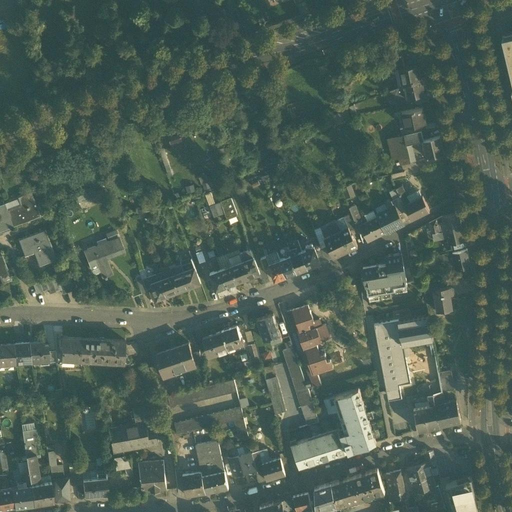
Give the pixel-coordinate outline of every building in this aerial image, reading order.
[(306,1),(297,4),(301,15),(310,12),(306,1)] [(241,25),(244,34),(251,32),(247,22),(241,25)] [(511,34),(502,37),(505,52),(508,51),(511,62),(511,61),(511,89),(511,91),(511,34)] [(400,44),(401,45),(402,52),(402,54),(412,53),(411,47),(400,44)] [(389,48),(390,55),(402,52),(401,45),(389,48)] [(390,55),(393,70),(395,70),(398,70),(397,69),(405,68),(402,54),(402,52),(390,55)] [(401,77),(402,86),(421,79),(418,65),(405,68),(397,69),(398,70),(399,77),(401,77)] [(422,79),(421,79),(402,86),(398,88),(394,89),(394,93),(396,101),(408,98),(414,97),(424,94),(422,79)] [(414,97),(415,103),(429,101),(427,93),(424,94),(414,97)] [(350,106),(353,115),(358,114),(355,104),(350,106)] [(407,126),(407,127),(416,125),(424,123),(426,123),(422,107),(404,111),(407,126)] [(342,112),(332,115),(335,125),(346,121),(345,119),(350,117),(347,110),(341,111),(342,112)] [(416,125),(417,131),(421,130),(424,123),(416,125)] [(407,127),(409,133),(417,131),(416,125),(407,127)] [(402,134),(409,133),(407,127),(407,126),(400,127),(402,134)] [(404,134),(406,144),(412,142),(422,140),(423,140),(421,131),(404,134)] [(332,140),(330,132),(320,135),(322,142),(332,140)] [(403,163),(410,161),(406,144),(404,134),(397,136),(402,157),(403,163)] [(392,159),(402,157),(397,136),(387,138),(392,159)] [(427,157),(427,158),(444,153),(439,136),(423,140),(422,140),(427,157)] [(410,161),(416,160),(412,142),(406,144),(410,161)] [(391,173),(392,179),(406,176),(405,170),(391,173)] [(205,189),(210,187),(205,175),(200,177),(205,189)] [(288,180),(280,183),(283,192),(291,189),(288,180)] [(342,187),(346,197),(355,193),(352,183),(342,187)] [(404,204),(408,202),(406,198),(409,197),(407,194),(402,184),(396,187),(400,196),(404,204)] [(419,189),(407,194),(409,197),(406,198),(408,202),(422,195),(419,189)] [(95,190),(76,197),(79,203),(97,196),(95,190)] [(20,204),(7,209),(13,225),(40,215),(31,191),(17,196),(18,198),(20,204)] [(205,194),(209,206),(215,205),(210,193),(205,194)] [(245,195),(238,198),(241,204),(248,202),(245,195)] [(422,195),(408,202),(404,204),(407,208),(411,218),(429,209),(422,195)] [(394,204),(398,212),(407,208),(404,204),(400,196),(394,199),(396,203),(394,204)] [(18,198),(5,203),(7,209),(20,204),(18,198)] [(231,198),(220,202),(225,214),(227,219),(238,215),(231,198)] [(220,202),(215,205),(219,216),(225,214),(220,202)] [(374,208),(378,215),(388,210),(387,208),(385,202),(374,208)] [(0,230),(13,225),(7,209),(5,203),(0,204),(0,230)] [(352,212),(355,222),(361,219),(356,204),(350,207),(352,212)] [(378,215),(378,216),(385,231),(403,222),(398,212),(394,204),(387,208),(388,210),(378,215)] [(214,218),(219,216),(215,205),(209,206),(210,208),(214,218)] [(145,209),(137,211),(140,219),(147,217),(145,209)] [(368,221),(377,216),(374,209),(364,214),(368,221)] [(446,229),(446,231),(454,229),(453,224),(461,222),(458,211),(443,214),(445,221),(446,229)] [(344,216),(351,230),(357,227),(355,222),(352,212),(344,216)] [(336,219),(341,229),(350,248),(358,245),(354,237),(355,236),(352,232),(351,230),(344,216),(336,219)] [(368,239),(385,231),(378,216),(377,216),(368,221),(363,223),(361,224),(364,230),(368,239)] [(429,222),(432,231),(439,230),(437,223),(436,218),(429,222)] [(325,224),(330,234),(341,229),(336,219),(325,224)] [(359,232),(364,230),(361,224),(363,223),(361,219),(355,222),(357,227),(359,232)] [(445,221),(437,223),(439,230),(439,231),(446,229),(445,221)] [(464,239),(461,222),(453,224),(454,229),(446,231),(448,237),(449,243),(464,239)] [(314,229),(321,248),(328,245),(324,237),(325,237),(321,226),(314,229)] [(33,252),(38,265),(56,259),(51,245),(45,228),(18,239),(24,256),(33,252)] [(105,233),(109,241),(118,237),(119,237),(116,229),(105,233)] [(333,257),(350,248),(341,229),(330,234),(325,237),(324,237),(328,245),(333,256),(333,257)] [(439,231),(441,239),(448,237),(446,231),(446,229),(439,231)] [(439,231),(439,230),(432,231),(434,240),(441,239),(439,231)] [(103,277),(104,278),(107,277),(107,276),(113,273),(110,266),(109,267),(106,258),(104,255),(123,247),(118,237),(109,241),(84,251),(90,265),(97,262),(101,271),(103,277)] [(293,242),(296,248),(297,248),(299,252),(301,251),(298,241),(293,242)] [(307,249),(301,251),(308,267),(320,262),(316,252),(314,246),(313,247),(312,244),(305,247),(307,249)] [(321,248),(322,250),(326,260),(333,256),(328,245),(321,248)] [(124,251),(123,247),(104,255),(106,258),(124,251)] [(416,247),(410,249),(412,258),(418,256),(416,247)] [(452,251),(456,269),(471,265),(466,248),(452,251)] [(437,251),(439,259),(447,258),(445,249),(437,251)] [(240,253),(242,261),(250,258),(248,253),(247,250),(240,253)] [(320,262),(326,260),(322,250),(316,252),(320,262)] [(202,251),(196,253),(200,264),(206,261),(202,251)] [(308,267),(301,251),(299,252),(291,255),(297,272),(308,267)] [(277,252),(266,256),(269,264),(280,259),(277,252)] [(378,292),(381,292),(390,290),(395,289),(395,286),(406,284),(407,283),(401,252),(386,255),(387,262),(363,266),(368,294),(369,294),(378,292)] [(2,253),(0,253),(0,278),(1,282),(11,278),(2,253)] [(229,257),(232,265),(242,261),(240,253),(229,257)] [(232,265),(229,257),(227,254),(217,258),(221,269),(232,265)] [(286,276),(297,272),(291,255),(280,259),(286,276)] [(270,267),(269,264),(266,256),(261,258),(265,269),(270,267)] [(254,257),(250,258),(242,261),(249,277),(260,273),(254,257)] [(210,260),(215,271),(221,269),(217,258),(210,260)] [(275,280),(286,276),(280,259),(269,264),(270,267),(275,280)] [(192,260),(181,264),(184,271),(195,266),(192,260)] [(242,261),(232,265),(238,281),(249,277),(242,261)] [(94,274),(101,271),(97,262),(90,265),(94,274)] [(181,264),(171,269),(173,275),(184,271),(181,264)] [(232,265),(221,269),(227,285),(238,281),(232,265)] [(195,266),(184,271),(190,287),(201,282),(195,266)] [(171,269),(160,273),(162,279),(173,275),(171,269)] [(216,289),(227,285),(221,269),(215,271),(210,273),(216,289)] [(179,291),(190,287),(184,271),(173,275),(179,291)] [(151,283),(162,279),(160,273),(147,277),(143,279),(147,289),(152,287),(151,283)] [(136,277),(142,294),(148,292),(147,289),(143,279),(141,275),(136,277)] [(168,295),(179,291),(173,275),(162,279),(168,295)] [(42,291),(48,288),(46,282),(44,277),(38,279),(42,291)] [(55,291),(61,289),(59,282),(57,278),(51,280),(55,291)] [(70,278),(64,280),(68,291),(74,289),(70,278)] [(32,282),(36,293),(42,291),(38,279),(32,282)] [(157,299),(168,295),(162,279),(151,283),(152,287),(157,299)] [(50,293),(55,291),(51,280),(46,282),(48,288),(50,293)] [(63,293),(68,291),(64,280),(59,282),(61,289),(63,293)] [(423,285),(425,292),(434,291),(434,289),(437,289),(436,283),(423,285)] [(434,291),(437,310),(452,308),(449,294),(453,293),(452,286),(437,289),(434,289),(434,291)] [(309,374),(314,386),(322,383),(318,371),(334,366),(331,358),(328,358),(325,352),(321,353),(317,341),(330,337),(326,323),(322,324),(320,318),(314,320),(308,303),(287,310),(294,332),(296,331),(301,349),(300,349),(309,374)] [(257,318),(264,339),(270,337),(280,334),(273,313),(257,318)] [(399,321),(398,321),(402,344),(404,344),(409,343),(433,339),(429,315),(399,321)] [(398,321),(399,321),(398,319),(374,324),(387,390),(391,389),(393,399),(402,397),(399,384),(411,382),(406,355),(404,344),(402,344),(398,321)] [(237,325),(222,330),(228,348),(244,342),(242,336),(241,336),(237,325)] [(251,329),(245,331),(248,341),(254,340),(251,329)] [(228,349),(228,348),(222,330),(203,336),(206,345),(205,345),(208,356),(228,349)] [(296,331),(294,332),(292,332),(298,350),(300,349),(301,349),(296,331)] [(280,334),(270,337),(272,342),(282,338),(280,334)] [(80,360),(80,359),(80,358),(81,337),(62,336),(61,350),(61,359),(74,360),(80,360)] [(125,339),(81,337),(80,358),(80,359),(87,360),(87,361),(106,361),(106,360),(113,361),(113,362),(123,362),(125,339)] [(284,341),(287,348),(293,346),(291,339),(284,341)] [(43,340),(29,341),(31,360),(39,360),(48,359),(49,359),(48,350),(48,343),(44,344),(43,340)] [(15,361),(31,360),(29,341),(13,342),(15,361)] [(158,360),(164,376),(182,370),(182,368),(196,363),(196,362),(193,352),(189,341),(157,353),(159,359),(158,360)] [(0,362),(15,361),(13,342),(0,343),(0,362)] [(248,344),(251,356),(254,355),(258,354),(255,342),(248,344)] [(283,349),(285,355),(295,352),(293,346),(287,348),(283,349)] [(48,361),(57,360),(55,350),(55,349),(48,350),(49,359),(48,359),(48,361)] [(193,352),(196,362),(202,360),(200,349),(193,352)] [(270,350),(263,352),(265,359),(272,357),(270,350)] [(285,355),(287,361),(297,358),(295,352),(285,355)] [(371,362),(369,353),(361,355),(364,364),(371,362)] [(257,364),(255,358),(243,361),(245,368),(257,364)] [(299,363),(297,358),(287,361),(289,366),(299,363)] [(280,380),(291,376),(285,360),(275,364),(280,380)] [(301,369),(299,363),(289,366),(291,372),(301,369)] [(302,374),(301,369),(291,372),(292,378),(302,374)] [(442,391),(455,389),(451,369),(439,372),(442,391)] [(170,385),(184,383),(183,373),(169,374),(170,385)] [(304,380),(302,374),(292,378),(294,383),(304,380)] [(266,380),(268,385),(278,383),(276,377),(266,380)] [(234,379),(228,381),(231,392),(237,391),(234,379)] [(306,385),(304,380),(294,383),(296,389),(306,385)] [(228,381),(221,382),(224,394),(231,392),(228,381)] [(221,382),(215,384),(218,395),(224,394),(221,382)] [(268,385),(269,391),(280,388),(278,383),(268,385)] [(215,384),(208,385),(211,397),(218,395),(215,384)] [(208,385),(202,387),(205,399),(211,397),(208,385)] [(308,391),(306,385),(296,389),(298,394),(308,391)] [(198,401),(205,399),(202,387),(195,389),(198,401)] [(269,391),(271,397),(281,394),(280,388),(269,391)] [(345,427),(340,429),(346,448),(347,448),(348,451),(353,450),(351,444),(357,442),(362,440),(364,446),(376,443),(376,442),(359,388),(324,399),(324,400),(329,413),(327,407),(337,404),(339,410),(345,427)] [(191,402),(198,401),(195,389),(188,391),(191,402)] [(386,390),(380,391),(387,437),(393,436),(386,390)] [(184,404),(191,402),(188,391),(181,392),(184,404)] [(310,396),(308,391),(298,394),(299,400),(310,396)] [(442,391),(433,393),(435,404),(441,403),(440,400),(444,400),(442,391)] [(177,406),(184,404),(181,392),(174,394),(177,406)] [(170,408),(177,406),(174,394),(167,396),(170,408)] [(271,397),(272,403),(283,400),(281,394),(271,397)] [(312,402),(310,396),(299,400),(301,405),(312,402)] [(241,406),(241,408),(249,406),(247,397),(239,399),(241,406)] [(441,403),(435,404),(439,426),(461,422),(456,399),(441,403)] [(272,403),(274,408),(284,406),(283,400),(272,403)] [(299,406),(301,414),(314,409),(312,402),(301,405),(299,406)] [(327,407),(329,413),(339,410),(337,404),(327,407)] [(418,431),(439,426),(435,404),(430,405),(414,409),(418,431)] [(241,406),(234,408),(237,419),(244,418),(241,408),(241,406)] [(274,408),(275,414),(286,411),(284,406),(274,408)] [(135,418),(136,424),(146,422),(144,407),(132,410),(134,418),(135,418)] [(234,408),(228,409),(231,421),(235,420),(237,419),(234,408)] [(228,409),(221,411),(224,423),(231,421),(228,409)] [(301,414),(303,419),(316,415),(314,409),(301,414)] [(221,411),(215,413),(218,425),(224,423),(221,411)] [(215,413),(208,415),(211,426),(218,425),(215,413)] [(204,428),(211,426),(208,415),(201,416),(204,428)] [(318,421),(316,415),(303,419),(305,426),(318,421)] [(198,430),(204,428),(201,416),(195,418),(198,430)] [(191,431),(198,430),(195,418),(188,420),(191,431)] [(249,436),(244,418),(237,419),(235,420),(236,425),(240,438),(249,436)] [(184,433),(191,431),(188,420),(181,421),(184,433)] [(146,423),(148,434),(156,433),(154,421),(146,423)] [(177,435),(184,433),(181,421),(174,423),(177,435)] [(146,423),(146,422),(136,424),(112,429),(108,429),(108,430),(112,450),(112,451),(123,449),(150,444),(148,434),(146,423)] [(36,428),(34,428),(24,430),(22,430),(27,462),(31,485),(40,483),(39,477),(36,458),(36,455),(40,454),(36,428)] [(341,450),(346,448),(340,429),(340,428),(292,444),(291,444),(292,444),(299,468),(342,454),(341,450)] [(157,432),(156,433),(148,434),(150,444),(159,442),(157,432)] [(201,472),(202,476),(225,471),(222,458),(218,440),(195,445),(201,472)] [(123,449),(123,451),(159,444),(159,442),(150,444),(123,449)] [(256,467),(260,482),(267,480),(262,463),(259,450),(257,444),(250,445),(251,453),(252,452),(254,461),(256,467)] [(259,450),(262,463),(270,461),(267,448),(259,450)] [(123,451),(123,449),(112,451),(112,450),(113,457),(112,457),(112,458),(113,458),(115,469),(124,468),(130,467),(130,466),(129,458),(124,459),(123,451)] [(49,466),(50,466),(56,465),(55,451),(47,451),(49,466)] [(429,461),(429,464),(436,463),(433,451),(424,453),(427,462),(429,461)] [(251,453),(229,459),(234,474),(255,468),(253,461),(254,461),(252,452),(251,453)] [(281,458),(286,474),(290,472),(285,452),(280,454),(281,458)] [(262,463),(267,480),(286,474),(281,458),(270,461),(262,463)] [(143,488),(143,493),(167,491),(163,461),(138,463),(140,488),(143,488)] [(427,462),(417,465),(422,480),(433,476),(431,469),(429,464),(429,461),(427,462)] [(25,481),(26,485),(31,485),(27,462),(18,464),(20,474),(22,473),(23,481),(23,482),(25,481)] [(50,466),(52,479),(64,478),(63,465),(56,465),(50,466)] [(411,483),(422,480),(417,465),(406,468),(410,483),(411,483)] [(377,469),(354,476),(361,499),(385,492),(377,469)] [(386,473),(389,489),(403,485),(401,470),(386,473)] [(228,488),(225,471),(202,476),(206,493),(228,488)] [(83,484),(85,497),(108,495),(108,490),(106,472),(96,473),(97,478),(83,479),(83,484)] [(186,496),(206,493),(202,476),(201,472),(182,475),(186,496)] [(356,501),(361,499),(354,476),(349,478),(356,501)] [(436,486),(433,476),(422,480),(411,483),(413,493),(433,488),(436,487),(436,486)] [(479,511),(471,477),(461,480),(446,484),(453,511),(479,511)] [(68,478),(64,478),(52,479),(54,501),(70,500),(68,478)] [(337,507),(356,501),(349,478),(332,483),(336,504),(337,507)] [(34,505),(48,502),(46,482),(40,483),(31,485),(34,505)] [(329,506),(333,505),(329,484),(314,489),(315,492),(315,511),(325,511),(325,509),(329,508),(329,506)] [(34,505),(31,485),(26,485),(18,487),(17,487),(20,507),(34,505)] [(406,498),(403,485),(389,489),(388,489),(390,501),(406,498)] [(15,507),(20,507),(17,487),(11,487),(11,488),(15,507)] [(0,493),(3,509),(15,507),(11,488),(0,489),(0,493)] [(431,505),(432,511),(441,511),(446,511),(439,488),(433,489),(437,503),(431,505)] [(294,497),(297,511),(307,510),(307,511),(312,511),(308,494),(301,495),(294,497)] [(275,511),(289,511),(285,511),(284,511),(283,502),(282,499),(273,502),(275,511)] [(283,502),(284,511),(285,511),(289,511),(292,510),(290,501),(283,502)] [(275,511),(273,502),(260,506),(261,511),(275,511)]
